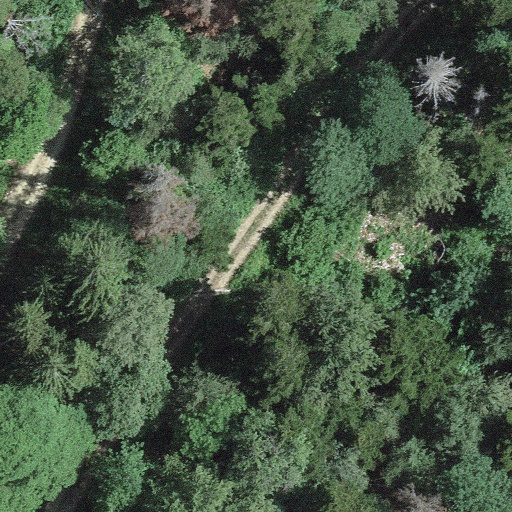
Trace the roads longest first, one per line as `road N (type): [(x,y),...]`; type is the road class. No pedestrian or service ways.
road 1 (track): [(71,511),(161,361),(429,0)]
road 2 (track): [(91,0),(56,127),(0,237)]
